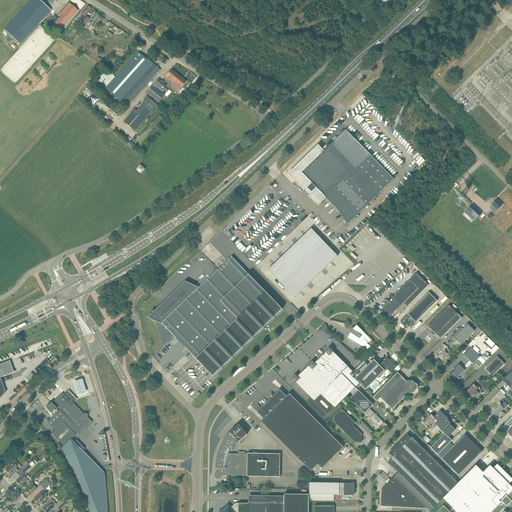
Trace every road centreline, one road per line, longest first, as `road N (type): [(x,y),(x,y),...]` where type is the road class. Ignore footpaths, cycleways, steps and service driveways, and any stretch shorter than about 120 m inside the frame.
road 1 (unclassified): [(201,417),(148,363),(132,297),(380,56)]
road 2 (unclassified): [(438,386),(361,307),(339,296),(201,417)]
road 3 (unclassified): [(50,262),(108,236),(269,117)]
road 4 (primary): [(248,168),(423,0)]
road 5 (primary): [(74,297),(168,241),(248,168)]
road 6 (primary): [(248,168),(68,285)]
road 7 (unclassified): [(269,117),(90,0)]
road 8 (unclassified): [(511,187),(380,56)]
road 9 (unclassified): [(269,117),(368,25),(350,0)]
road 10 (unclassified): [(366,511),(372,452),(438,386)]
road 11 (secondary): [(137,464),(128,388),(104,344)]
